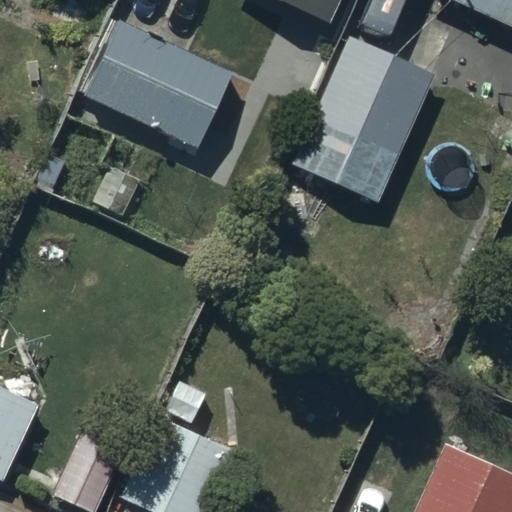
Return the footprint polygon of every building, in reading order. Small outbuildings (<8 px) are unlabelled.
[(334,0),(297,0),(328,13),(334,0)] [(351,0),(347,10),(374,22),(384,0),(351,0)] [(439,4),(430,0),(401,0),(386,37),(418,51),(439,4)] [(511,0),(454,0),(467,6),(469,0),(471,0),(511,18),(511,0)] [(234,62),(118,9),(83,85),(199,137),(205,124),(229,135),(251,86),(228,75),(234,62)] [(431,67),(344,29),(275,185),(329,209),(342,180),(375,194),(431,67)] [(154,407),(117,489),(169,511),(207,511),(238,444),(191,422),(207,387),(177,373),(161,410),(154,407)] [(0,378),(0,472),(37,396),(0,378)] [(83,417),(52,480),(95,500),(125,437),(83,417)] [(511,511),(511,466),(442,434),(405,511),(511,511)]
